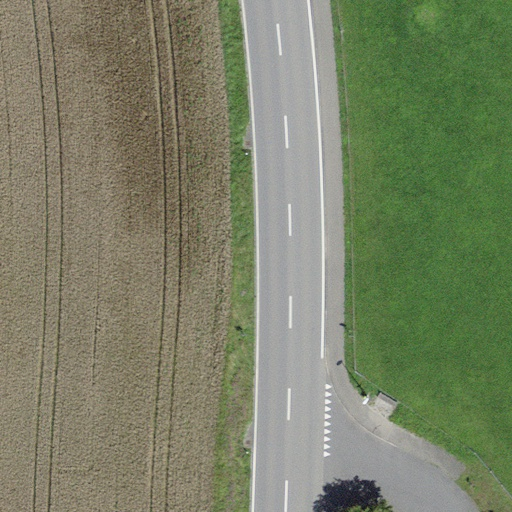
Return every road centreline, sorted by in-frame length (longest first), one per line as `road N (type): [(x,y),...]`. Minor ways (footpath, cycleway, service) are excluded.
road 1 (tertiary): [(269,0),(283,171),(282,460)]
road 2 (residential): [(282,460),(370,474),(420,495),(437,511)]
